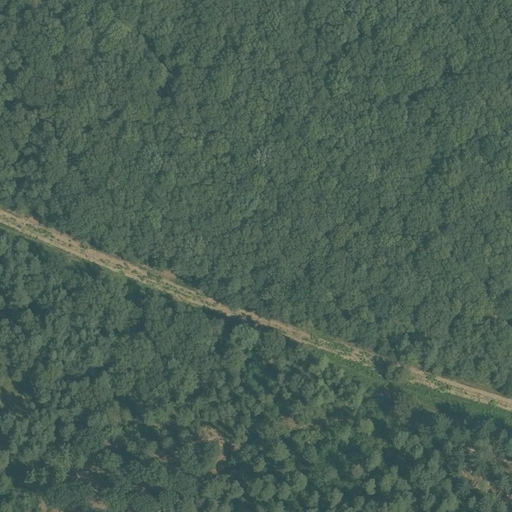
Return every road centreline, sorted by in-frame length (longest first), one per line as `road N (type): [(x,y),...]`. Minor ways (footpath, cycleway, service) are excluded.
road 1 (track): [(511,437),(426,409),(357,401),(163,511)]
road 2 (track): [(461,511),(400,404)]
